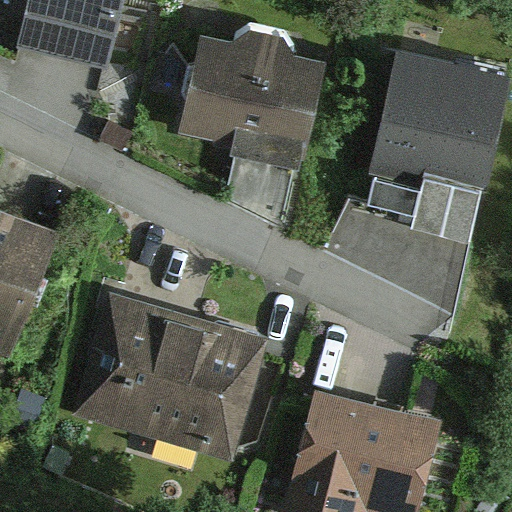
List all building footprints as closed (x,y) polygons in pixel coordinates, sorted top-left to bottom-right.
[(35,0),(24,50),(110,71),(127,0),(35,0)] [(202,42),(180,133),(309,164),(331,73),(202,42)] [(509,81),(403,56),(366,211),(472,236),(509,81)] [(59,222),(0,198),(0,335),(12,340),(59,222)] [(267,344),(105,299),(76,403),(238,447),(267,344)] [(374,511),(422,511),(444,422),(318,392),(298,476),(313,479),(304,511),(356,511),(358,508),(374,511)]
